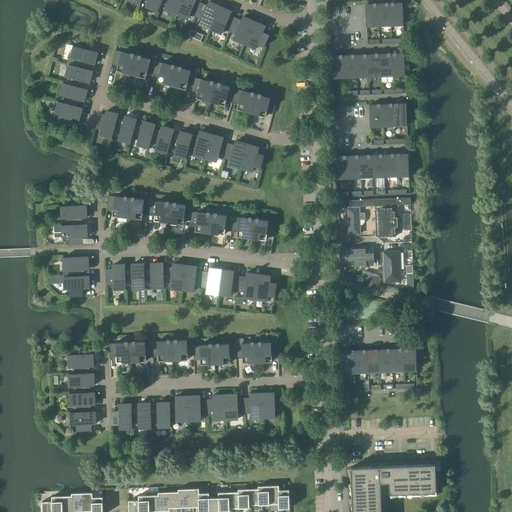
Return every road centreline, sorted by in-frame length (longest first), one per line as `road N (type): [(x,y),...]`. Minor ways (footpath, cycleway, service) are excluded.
road 1 (residential): [(96,94),(267,140),(318,140)]
road 2 (residential): [(101,250),(322,260)]
road 3 (residential): [(105,387),(326,381)]
road 4 (residential): [(331,511),(326,381)]
